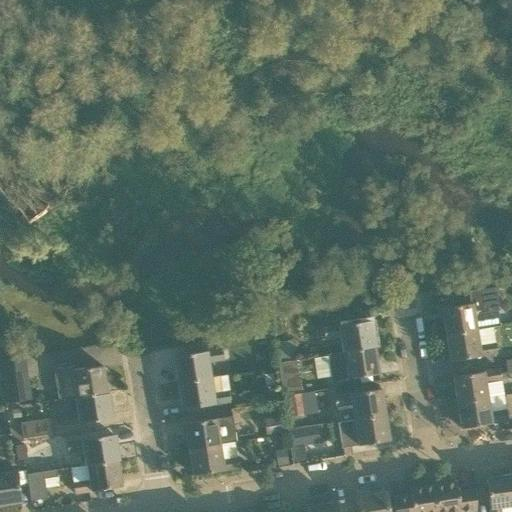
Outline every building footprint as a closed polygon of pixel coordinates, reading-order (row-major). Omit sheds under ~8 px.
[(445,334),(476,329),(474,314),(499,310),(495,286),(468,291),(470,303),(441,308),(445,334)] [(371,321),(323,328),(325,339),(341,336),(344,352),(375,347),(371,321)] [(478,341),(476,329),(445,334),(450,361),(497,353),(496,348),(495,341),(479,344),(478,341)] [(281,362),(294,360),(291,340),(278,342),(281,362)] [(327,354),(331,381),(379,374),(375,347),(344,352),(327,354)] [(178,383),(209,378),(207,362),(223,360),(222,349),(174,356),(178,383)] [(298,388),(294,360),(281,362),(286,390),(298,388)] [(31,399),(25,363),(2,367),(8,403),(31,399)] [(60,400),(76,397),(107,393),(103,366),(73,371),(71,363),(54,366),(60,400)] [(485,382),(497,381),(501,380),(500,369),(452,377),(456,403),(487,398),(485,382)] [(183,409),(230,402),(228,391),(212,394),(209,378),(178,383),(183,409)] [(352,405),(354,420),(385,415),(381,389),(334,396),(335,407),(352,405)] [(107,393),(76,397),(78,413),(62,416),(64,427),(111,419),(107,393)] [(300,394),(286,396),(289,416),(303,414),(300,394)] [(487,398),(456,403),(461,428),(508,421),(505,409),(490,412),(487,398)] [(340,437),(342,448),(389,440),(385,415),(354,420),(356,435),(340,437)] [(236,441),(234,427),(232,416),(185,424),(189,449),(220,445),(219,443),(236,441)] [(264,419),(266,435),(284,432),(282,416),(264,419)] [(23,437),(49,434),(48,418),(21,421),(23,437)] [(295,458),(304,456),(301,444),(319,440),(315,426),(288,433),(295,458)] [(114,435),(66,442),(68,453),(84,450),(87,465),(118,460),(114,435)] [(220,445),(189,449),(192,475),(240,468),(238,457),(222,460),(220,445)] [(73,483),(74,494),(122,486),(118,460),(87,465),(89,480),(73,483)] [(0,505),(20,502),(15,470),(1,473),(0,465),(0,505)] [(56,470),(43,472),(44,479),(57,477),(56,470)] [(47,498),(44,479),(43,472),(26,475),(30,501),(47,498)] [(501,511),(501,507),(511,505),(511,474),(486,478),(490,511),(501,511)] [(436,511),(475,511),(475,490),(458,492),(456,481),(433,485),(436,511)] [(436,511),(433,485),(409,489),(410,494),(393,497),(394,511),(436,511)] [(388,511),(385,493),(356,498),(358,511),(388,511)] [(307,507),(307,511),(338,511),(336,501),(307,507)]
